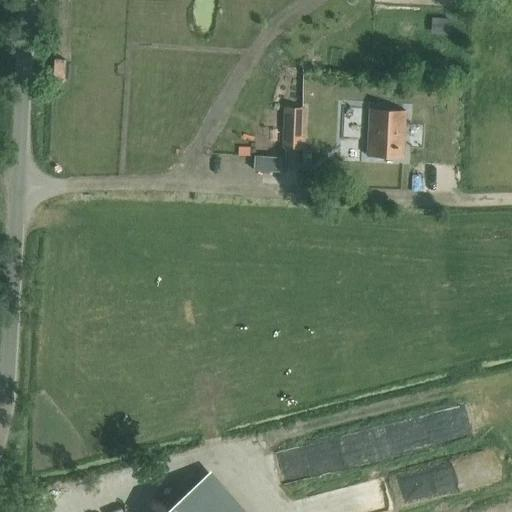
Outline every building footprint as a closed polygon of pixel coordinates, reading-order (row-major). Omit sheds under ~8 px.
[(286,108),(284,148),(300,149),(302,108),(286,108)] [(402,158),(405,110),(369,108),(367,157),(402,158)] [(168,511),(243,511),(212,475),(168,511)] [(102,500),(99,487),(77,492),(80,505),(102,500)] [(27,511),(19,502),(12,508),(14,511),(27,511)]
